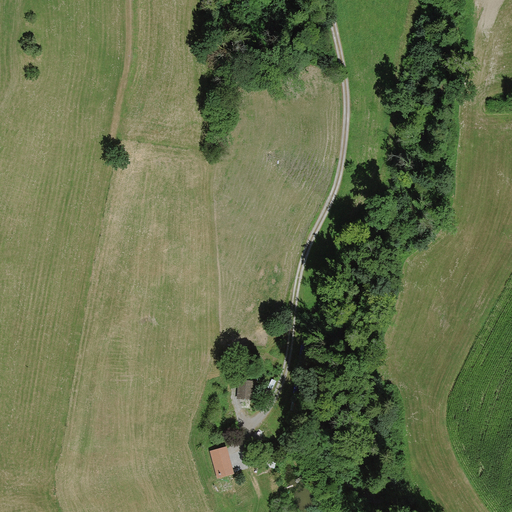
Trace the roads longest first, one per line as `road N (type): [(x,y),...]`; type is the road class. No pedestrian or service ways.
road 1 (track): [(321,0),(346,91),(342,161),(304,256),(282,380),(244,439),(245,469)]
road 2 (track): [(128,0),(127,63),(112,129)]
